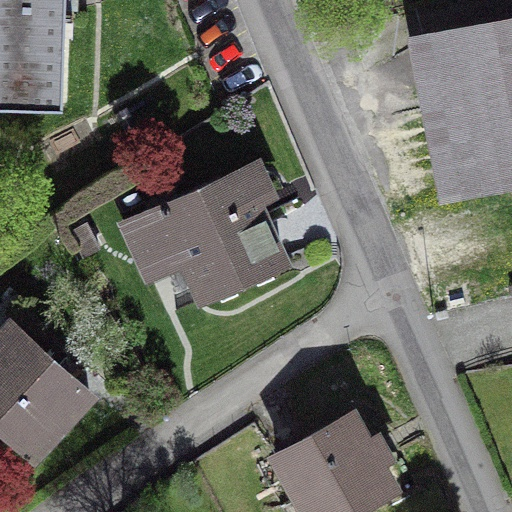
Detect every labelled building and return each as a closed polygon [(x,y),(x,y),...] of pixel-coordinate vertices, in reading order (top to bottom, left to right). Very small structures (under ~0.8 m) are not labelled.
[(64,0),(0,0),(0,101),(62,103),(64,0)] [(511,23),(419,41),(447,189),(511,176),(511,23)] [(256,164),(125,221),(145,263),(186,244),(191,255),(185,257),(204,297),(282,261),(254,200),(268,193),(256,164)] [(0,422),(33,453),(88,392),(11,321),(0,332),(0,422)] [(276,453),(308,511),(345,511),(392,486),(379,463),(388,458),(374,434),(366,439),(350,411),(276,453)]
